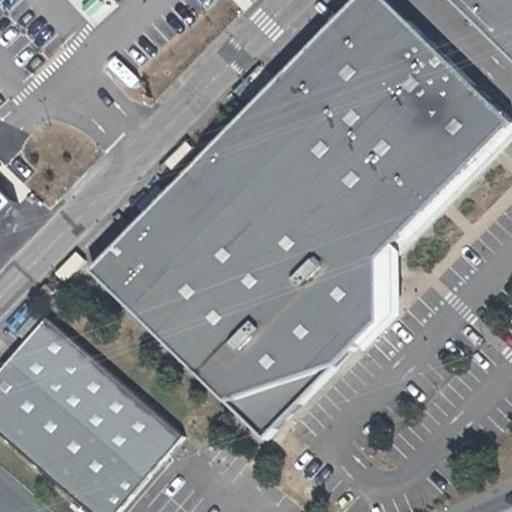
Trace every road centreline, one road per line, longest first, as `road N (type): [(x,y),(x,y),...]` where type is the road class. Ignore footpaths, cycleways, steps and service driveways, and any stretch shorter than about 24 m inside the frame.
road 1 (unclassified): [(0,295),(289,0)]
road 2 (unclassified): [(422,0),(511,87)]
